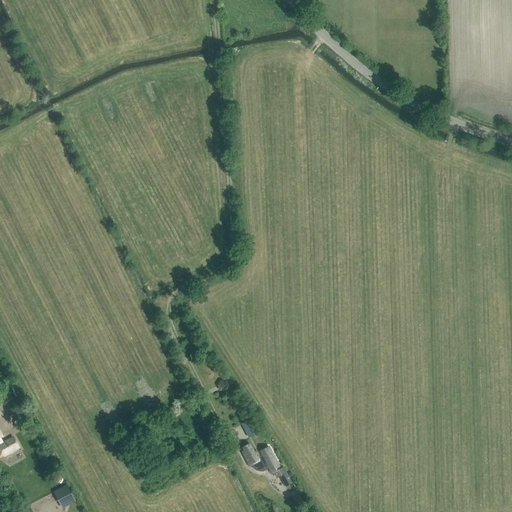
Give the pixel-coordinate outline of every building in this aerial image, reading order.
[(225,392),(229,386),(226,381),(220,380),(217,385),(219,391),(225,392)] [(0,402),(11,396),(7,389),(0,393),(0,402)] [(258,433),(251,419),(241,423),(249,438),(258,433)] [(0,450),(3,455),(18,447),(12,437),(2,442),(0,438),(0,435),(1,436),(0,434),(0,450)] [(261,455),(258,457),(255,452),(253,453),(248,444),(241,447),(243,451),(241,452),(249,466),(251,465),(253,469),(255,471),(260,472),(262,471),(268,469),(271,474),(273,473),(276,478),(280,476),(285,486),(291,483),(282,467),(279,469),(268,447),(260,450),(260,451),(260,452),(260,453),(261,455)] [(63,476),(58,472),(53,480),(62,486),(65,481),(61,479),(63,476)] [(75,502),(66,485),(53,492),(62,509),(75,502)] [(298,494),(293,497),(296,503),(301,500),(302,500),(298,494)]
